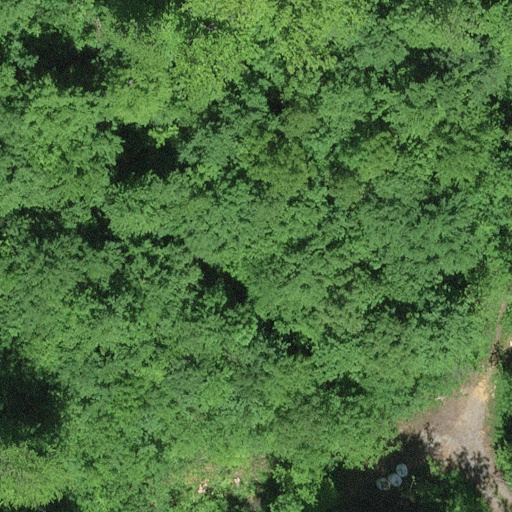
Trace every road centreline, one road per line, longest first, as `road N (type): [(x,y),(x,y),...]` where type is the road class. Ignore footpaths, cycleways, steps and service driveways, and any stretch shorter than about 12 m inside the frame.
road 1 (track): [(511,501),(462,429),(511,255)]
road 2 (track): [(462,429),(311,511)]
